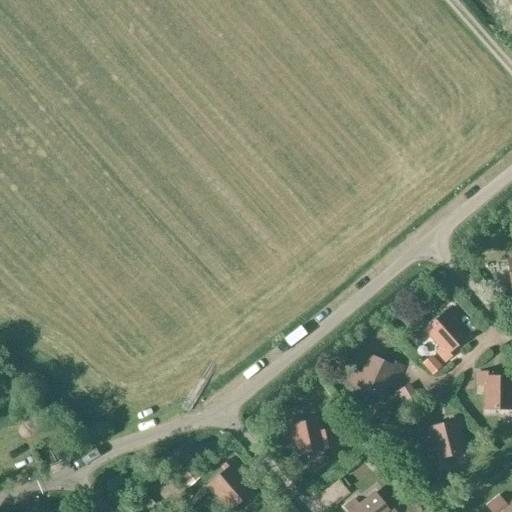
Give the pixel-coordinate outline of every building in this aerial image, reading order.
[(450,351),(466,336),(453,321),(458,316),(451,308),(426,330),(442,347),(437,352),(445,361),(453,355),(450,351)] [(351,382),(381,396),(391,375),(397,377),(402,366),(393,362),(391,366),(370,357),(362,375),(355,372),(351,382)] [(485,409),(511,409),(511,398),(511,378),(489,378),(489,373),(479,373),(479,385),(486,385),(485,409)] [(463,428),(460,416),(450,418),(452,423),(430,428),(435,448),(428,449),(431,460),(463,452),(457,429),(463,428)] [(298,454),(324,448),(317,420),(295,425),(294,420),(284,423),(287,435),(293,434),(298,454)] [(196,480),(212,471),(201,454),(186,464),(196,480)] [(229,511),(252,491),(236,472),(241,467),(233,458),(223,466),(226,470),(208,485),(229,511)] [(359,506),(354,500),(346,507),(349,511),(394,511),(392,509),(388,511),(374,494),(359,506)] [(511,511),(511,503),(505,509),(500,504),(491,511),(492,511),(511,511)]
